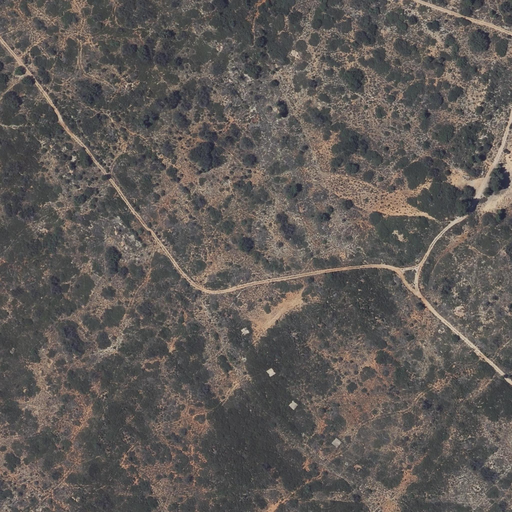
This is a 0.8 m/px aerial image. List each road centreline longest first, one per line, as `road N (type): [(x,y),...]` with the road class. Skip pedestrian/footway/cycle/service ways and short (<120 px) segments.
road 1 (track): [(0,34),(71,135),(202,288),(348,267),(406,270),(488,182),(511,116)]
road 2 (track): [(406,270),(447,325),(511,386)]
